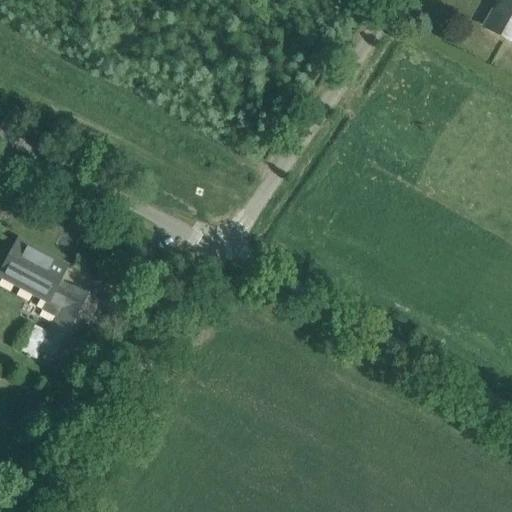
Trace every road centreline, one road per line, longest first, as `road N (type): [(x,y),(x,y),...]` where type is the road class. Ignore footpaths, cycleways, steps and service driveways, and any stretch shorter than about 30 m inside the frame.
road 1 (track): [(226,246),(511,414)]
road 2 (unclassified): [(45,511),(226,246)]
road 3 (unclassified): [(226,246),(393,0)]
road 4 (unclassified): [(226,246),(0,133)]
